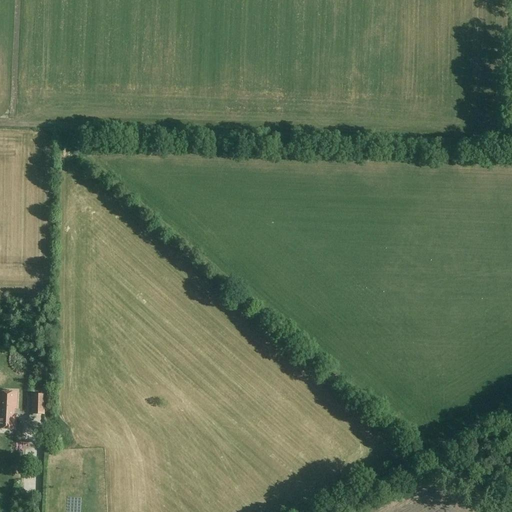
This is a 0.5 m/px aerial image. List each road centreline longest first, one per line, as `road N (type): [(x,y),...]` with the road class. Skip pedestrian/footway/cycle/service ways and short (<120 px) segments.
road 1 (track): [(0,123),(511,142)]
road 2 (unclassified): [(332,511),(511,405)]
